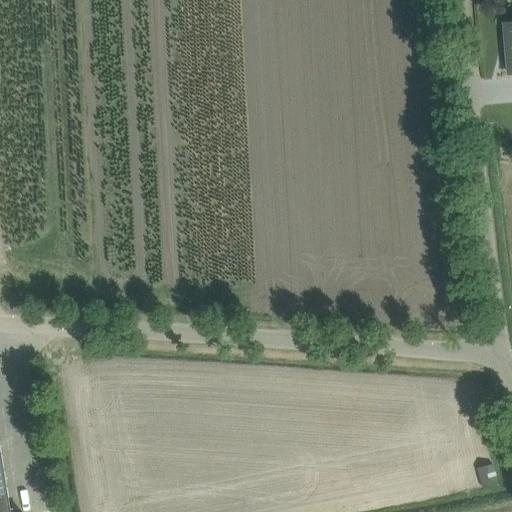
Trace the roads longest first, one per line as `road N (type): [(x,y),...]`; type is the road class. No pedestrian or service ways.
road 1 (residential): [(0,321),(501,352)]
road 2 (unclassified): [(501,352),(459,0)]
